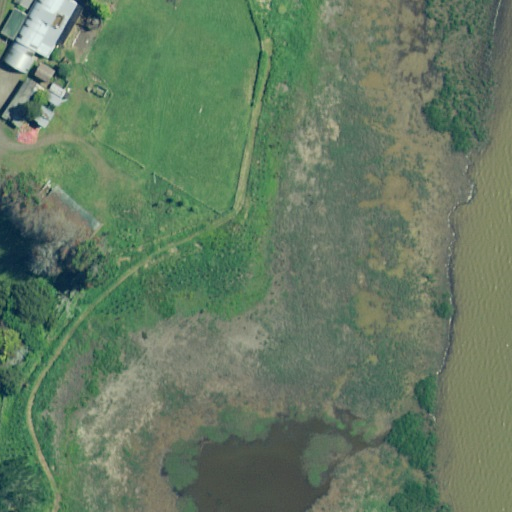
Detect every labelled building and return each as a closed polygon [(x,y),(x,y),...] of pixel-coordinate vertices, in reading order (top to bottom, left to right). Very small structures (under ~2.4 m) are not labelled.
[(20,0),(2,33),(13,39),(1,59),(24,72),(36,51),(47,58),(79,3),(73,0),(20,0)] [(102,31),(103,15),(88,15),(87,31),(102,31)] [(42,91),(26,81),(3,117),(20,127),(42,91)] [(66,91),(52,84),(44,99),(59,106),(66,91)] [(55,113),(44,106),(34,121),(46,128),(55,113)]
